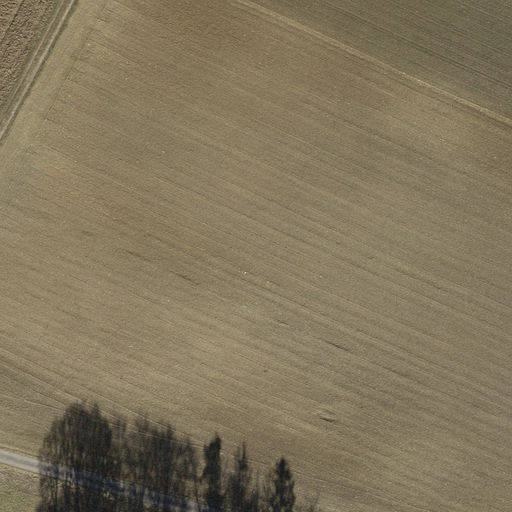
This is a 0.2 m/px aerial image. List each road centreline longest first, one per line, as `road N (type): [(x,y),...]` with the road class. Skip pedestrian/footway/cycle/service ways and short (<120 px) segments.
road 1 (track): [(0,457),(199,511)]
road 2 (track): [(0,141),(75,0)]
